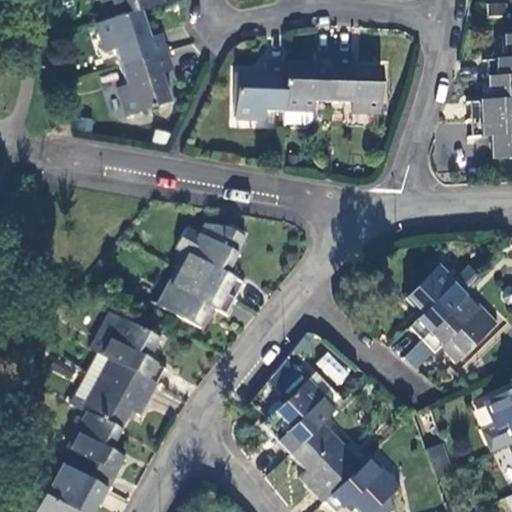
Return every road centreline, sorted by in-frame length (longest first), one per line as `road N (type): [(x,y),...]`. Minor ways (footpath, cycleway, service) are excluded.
road 1 (residential): [(16,143),(332,196),(369,218)]
road 2 (residential): [(393,214),(440,29)]
road 3 (residential): [(188,449),(229,374),(298,302)]
road 4 (residential): [(419,399),(298,302)]
road 5 (residential): [(327,9),(236,25),(208,8),(209,0)]
